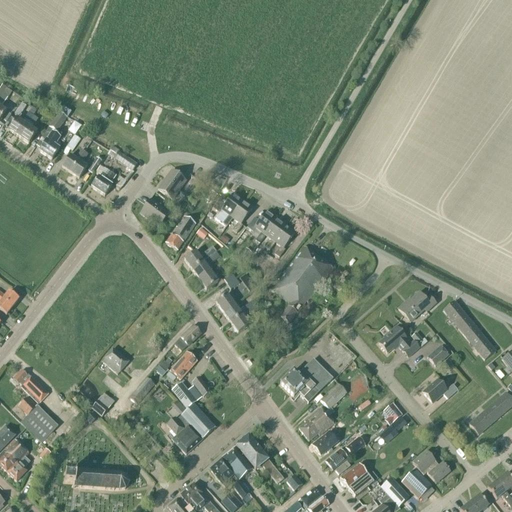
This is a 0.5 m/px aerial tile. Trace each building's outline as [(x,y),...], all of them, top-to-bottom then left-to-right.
[(33,118),(37,111),(32,108),(28,114),(33,118)] [(7,132),(18,139),(33,118),(28,114),(21,124),(16,120),(7,132)] [(49,129),(53,132),(59,123),(62,125),(65,120),(58,115),(49,129)] [(38,121),(33,118),(18,139),(28,146),(36,134),(31,131),(38,121)] [(74,124),(68,133),(74,138),(80,129),(74,124)] [(49,129),(37,146),(41,149),(46,142),(52,134),(53,132),(49,129)] [(41,149),(38,153),(51,162),(59,151),(56,149),(59,145),(57,144),(60,139),(52,134),(46,142),(41,149)] [(61,169),(70,175),(84,154),(81,152),(75,161),(69,157),(61,169)] [(87,156),(84,154),(70,175),(79,181),(87,169),(81,165),(87,156)] [(113,160),(132,173),(136,166),(118,154),(113,160)] [(104,170),(91,189),(104,198),(111,188),(109,186),(115,178),(104,170)] [(199,179),(203,181),(208,173),(204,170),(199,179)] [(171,172),(164,182),(178,192),(185,183),(171,172)] [(172,202),(178,192),(164,182),(157,191),(172,202)] [(206,202),(211,205),(217,196),(216,196),(211,193),(206,202)] [(226,228),(232,220),(230,219),(242,203),(232,196),(227,203),(221,198),(212,210),(219,215),(221,212),(228,217),(222,225),(226,228)] [(140,216),(149,223),(159,209),(150,202),(140,216)] [(242,203),(230,219),(232,220),(238,224),(232,232),(236,235),(242,227),(241,226),(252,211),(242,203)] [(169,216),(159,209),(149,223),(158,230),(169,216)] [(259,246),(265,238),(263,236),(275,221),(265,213),(259,222),(256,219),(248,230),(254,234),(256,231),(261,235),(255,243),(259,246)] [(165,246),(177,253),(183,245),(195,226),(183,219),(176,231),(176,230),(165,246)] [(275,221),(263,236),(265,238),(271,242),(265,250),(269,253),(275,245),(273,243),(285,228),(275,221)] [(273,243),(275,245),(280,249),(274,257),(279,260),(285,252),(283,251),(295,235),(285,228),(273,243)] [(206,235),(200,230),(197,235),(202,239),(206,235)] [(223,237),(219,241),(225,246),(228,241),(223,237)] [(289,306),(279,320),(288,326),(306,304),(307,305),(333,271),(304,249),(271,292),(289,306)] [(183,262),(191,272),(216,254),(212,250),(199,259),(195,254),(183,262)] [(245,251),(240,256),(245,260),(250,255),(245,251)] [(219,259),(216,254),(191,272),(199,283),(210,274),(206,269),(219,259)] [(213,280),(210,274),(199,283),(206,292),(221,281),(217,277),(213,280)] [(223,283),(227,287),(236,281),(232,276),(223,283)] [(236,281),(227,287),(230,292),(239,285),(236,281)] [(0,294),(0,299),(12,309),(18,301),(8,293),(4,298),(0,294)] [(230,294),(215,305),(223,316),(234,307),(230,302),(234,299),(230,294)] [(408,302),(398,311),(409,325),(424,312),(426,314),(435,306),(429,299),(425,302),(418,295),(409,303),(408,302)] [(0,312),(6,317),(12,309),(0,299),(0,312)] [(223,316),(230,326),(255,308),(251,303),(238,313),(234,307),(223,316)] [(442,313),(453,326),(464,317),(453,304),(442,313)] [(258,312),(255,308),(230,326),(238,336),(249,327),(245,322),(258,312)] [(257,324),(263,320),(259,314),(254,318),(257,324)] [(475,329),(464,317),(453,326),(464,339),(475,329)] [(384,341),(378,346),(387,356),(397,347),(407,360),(419,350),(413,343),(410,346),(395,329),(383,340),(384,341)] [(485,342),(475,329),(464,339),(475,351),(485,342)] [(169,352),(176,359),(186,348),(187,348),(200,337),(195,330),(192,333),(190,331),(183,338),(169,352)] [(417,347),(422,343),(416,335),(411,339),(417,347)] [(495,353),(485,342),(475,351),(484,362),(495,353)] [(448,357),(439,348),(426,359),(435,368),(448,357)] [(101,364),(117,377),(128,364),(112,351),(101,364)] [(511,352),(501,362),(511,374),(511,352)] [(196,364),(186,355),(169,374),(179,383),(196,364)] [(444,363),(450,370),(452,367),(447,361),(444,363)] [(164,362),(154,370),(161,377),(170,369),(164,362)] [(279,386),(293,399),(297,395),(308,405),(332,381),(313,362),(297,377),(292,372),(279,386)] [(48,397),(30,379),(29,381),(26,378),(21,373),(12,381),(17,387),(19,385),(22,388),(20,389),(38,407),(48,397)] [(191,384),(193,388),(202,399),(210,394),(198,379),(191,384)] [(146,380),(135,393),(143,400),(154,387),(146,380)] [(447,402),(457,392),(452,387),(445,393),(437,383),(422,395),(431,406),(442,396),(447,402)] [(187,393),(181,385),(171,393),(187,412),(202,399),(193,388),(187,393)] [(320,402),(328,412),(346,395),(337,386),(320,402)] [(136,407),(143,400),(135,393),(129,401),(136,407)] [(511,402),(505,395),(494,405),(503,416),(511,407),(511,402)] [(91,410),(102,419),(113,404),(103,396),(91,410)] [(20,425),(41,445),(57,429),(36,408),(37,408),(28,399),(18,409),(27,418),(20,425)] [(494,405),(481,416),(490,427),(503,416),(494,405)] [(397,413),(392,406),(383,414),(388,420),(397,413)] [(215,430),(193,407),(176,422),(175,420),(166,427),(175,438),(171,442),(186,457),(202,443),(201,442),(215,430)] [(298,431),(308,444),(317,436),(319,438),(333,426),(320,410),(304,423),(306,425),(298,431)] [(97,420),(92,415),(86,420),(91,426),(97,420)] [(478,438),(490,427),(481,416),(468,427),(478,438)] [(391,428),(396,433),(406,425),(401,420),(391,428)] [(0,452),(15,437),(5,428),(0,433),(0,452)] [(397,436),(391,428),(382,436),(388,443),(397,436)] [(312,448),(320,458),(337,445),(329,435),(312,448)] [(235,448),(235,449),(253,471),(255,473),(261,468),(277,486),(283,481),(267,463),(248,438),(235,448)] [(339,453),(325,464),(332,473),(346,461),(364,447),(358,439),(345,450),(347,453),(343,457),(339,453)] [(0,456),(0,468),(6,474),(15,464),(17,465),(24,459),(28,455),(26,454),(27,453),(15,441),(0,456)] [(234,477),(238,482),(253,471),(235,449),(222,460),(234,477)] [(39,458),(44,462),(50,455),(45,451),(39,458)] [(441,465),(438,468),(426,453),(412,465),(423,477),(426,475),(435,486),(449,474),(441,465)] [(17,465),(15,464),(6,474),(16,484),(26,473),(23,470),(29,464),(24,459),(17,465)] [(227,482),(234,477),(222,460),(209,471),(224,490),(230,485),(227,482)] [(334,473),(338,478),(349,468),(346,464),(334,473)] [(354,500),(377,481),(372,474),(367,478),(358,466),(339,482),(340,483),(339,485),(342,489),(345,489),(354,500)] [(418,501),(431,488),(414,471),(401,484),(418,501)] [(73,486),(73,489),(119,493),(125,491),(128,485),(126,478),(120,476),(75,472),(74,476),(65,475),(65,477),(66,477),(66,484),(64,484),(64,485),(73,486)] [(511,482),(506,475),(496,483),(505,495),(511,489),(511,482)] [(286,485),(293,494),(301,487),(294,478),(286,485)] [(398,509),(408,500),(390,481),(380,490),(390,501),(398,509)] [(249,495),(238,482),(231,488),(242,501),(249,495)] [(496,483),(487,491),(496,502),(501,498),(504,502),(509,499),(505,495),(496,483)] [(192,511),(202,511),(203,511),(202,511),(203,510),(202,509),(203,509),(205,511),(216,511),(208,504),(193,486),(180,498),(192,511)] [(320,498),(314,490),(298,503),(304,511),(320,498)] [(229,496),(220,504),(227,511),(235,511),(239,508),(229,496)] [(479,497),(469,505),(474,511),(483,511),(488,509),(479,497)] [(321,511),(328,507),(322,500),(307,511),(321,511)] [(167,509),(169,511),(190,511),(187,511),(186,511),(176,501),(167,509)] [(381,508),(375,511),(398,511),(399,511),(397,509),(398,509),(390,501),(381,508)]
